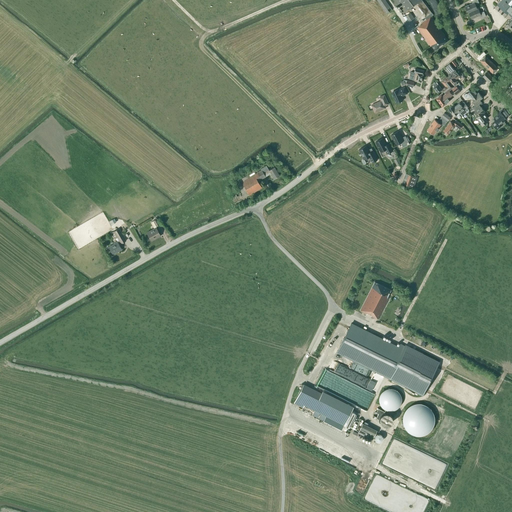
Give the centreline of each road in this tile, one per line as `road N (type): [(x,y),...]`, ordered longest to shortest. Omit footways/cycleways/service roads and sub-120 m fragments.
road 1 (tertiary): [(0,343),(188,235),(268,200),(351,140),(424,101)]
road 2 (track): [(286,0),(211,31),(172,0)]
